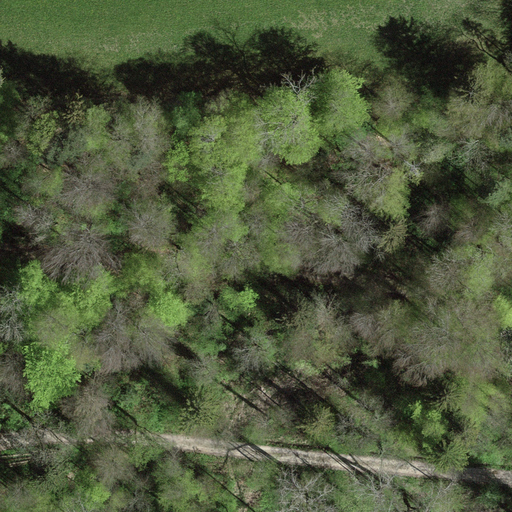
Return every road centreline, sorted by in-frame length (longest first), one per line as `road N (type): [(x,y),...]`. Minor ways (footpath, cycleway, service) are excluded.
road 1 (track): [(511,311),(207,259),(0,252)]
road 2 (track): [(511,480),(113,435),(0,443)]
